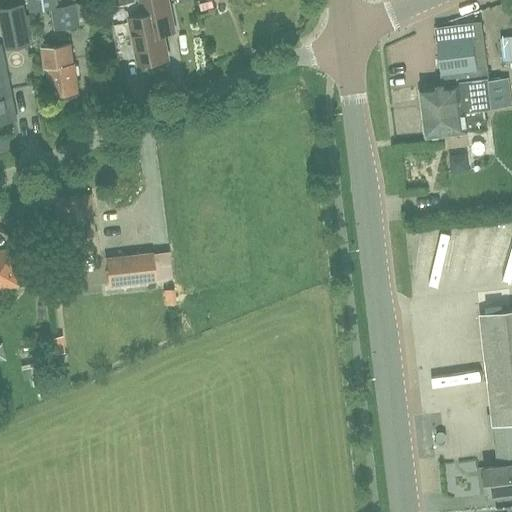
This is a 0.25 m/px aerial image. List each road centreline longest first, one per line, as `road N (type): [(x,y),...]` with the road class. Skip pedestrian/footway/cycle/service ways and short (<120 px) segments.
road 1 (tertiary): [(402,511),(345,37)]
road 2 (unclassified): [(0,181),(345,37)]
